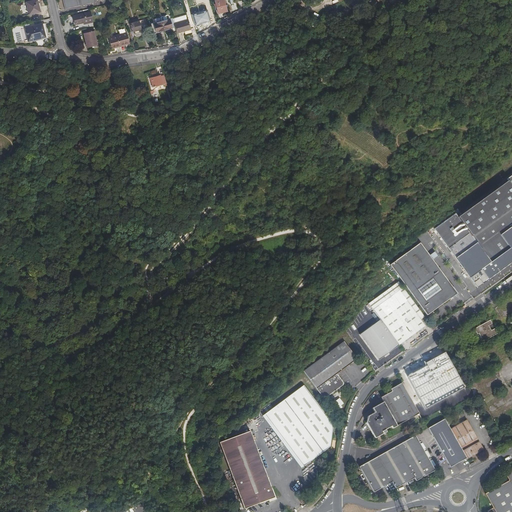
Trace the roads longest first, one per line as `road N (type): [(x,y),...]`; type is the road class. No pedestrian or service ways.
road 1 (track): [(0,81),(88,91),(147,117),(182,105),(225,66),(313,39),(347,40),(345,63),(242,159),(150,271),(158,280),(193,274)]
road 2 (track): [(0,81),(74,127),(129,144),(205,104),(233,75),(309,45),(345,45),(338,65),(240,155),(191,224),(145,269),(153,304)]
road 3 (track): [(193,274),(232,248),(291,231),(314,236),(322,252),(183,421),(187,460),(207,511)]
road 4 (unclassified): [(511,284),(367,391),(337,497)]
road 5 (residential): [(274,0),(166,58),(67,59)]
road 6 (track): [(153,304),(45,377),(0,397)]
